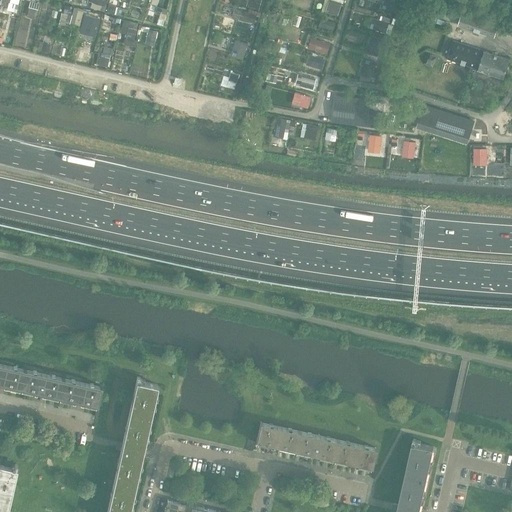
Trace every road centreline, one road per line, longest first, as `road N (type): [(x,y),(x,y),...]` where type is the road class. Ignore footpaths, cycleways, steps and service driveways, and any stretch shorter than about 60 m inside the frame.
road 1 (motorway): [(0,187),(262,245),(511,276)]
road 2 (motorway): [(511,240),(319,219),(0,153)]
road 3 (residential): [(150,511),(165,444),(266,468)]
